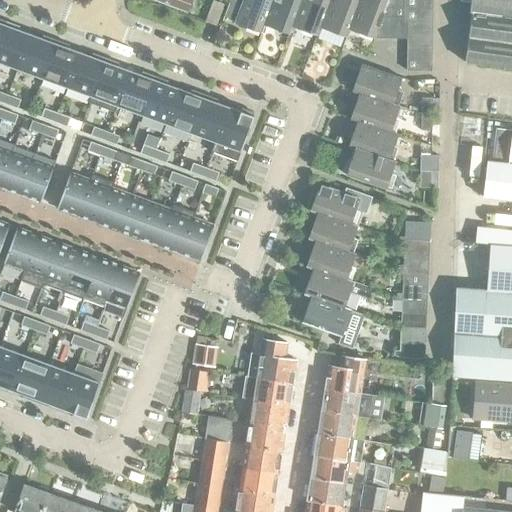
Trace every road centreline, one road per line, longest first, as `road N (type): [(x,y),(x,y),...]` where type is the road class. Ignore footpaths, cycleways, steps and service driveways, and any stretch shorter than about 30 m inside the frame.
road 1 (residential): [(238,290),(301,115),(286,93),(101,24)]
road 2 (residential): [(438,354),(445,0)]
road 3 (residential): [(113,455),(174,285)]
road 4 (residential): [(291,511),(314,361)]
